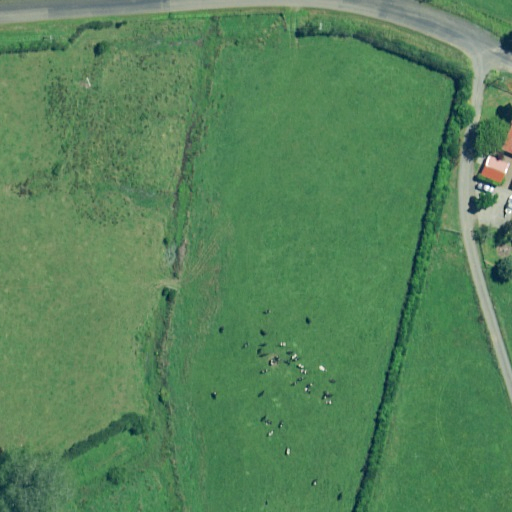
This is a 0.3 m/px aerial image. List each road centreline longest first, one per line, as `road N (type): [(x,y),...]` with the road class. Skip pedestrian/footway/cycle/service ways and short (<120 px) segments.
road 1 (unclassified): [(332,0),(406,15),(511,61)]
road 2 (unclassified): [(0,11),(180,0)]
